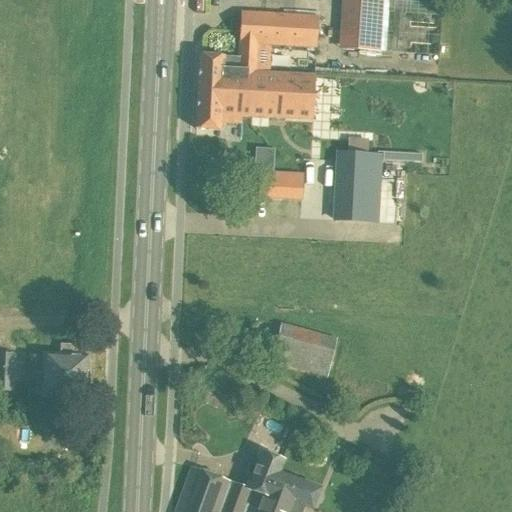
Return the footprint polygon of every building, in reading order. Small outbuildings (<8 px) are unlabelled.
[(378,52),(381,0),(364,0),(362,51),(378,52)] [(256,73),(269,73),(270,46),(316,49),(317,18),(240,13),(237,67),(223,66),(224,57),(198,55),(196,100),(220,102),(220,92),(233,93),(236,90),(236,87),(241,87),(242,73),(256,74),(256,73)] [(269,74),(269,73),(256,73),(256,74),(242,73),(241,87),(236,87),(236,90),(233,93),(220,92),(220,102),(196,100),(194,130),(220,132),(220,123),(241,125),(242,117),(312,121),(314,76),(269,74)] [(258,185),(257,198),(302,201),(303,173),(272,172),(273,149),(255,148),(253,184),(258,185)] [(375,168),(338,166),(335,228),(372,230),(375,168)] [(325,379),(337,340),(282,324),(271,362),(325,379)] [(83,357),(84,345),(59,344),(59,356),(45,355),(45,356),(28,355),(25,393),(42,394),(42,396),(84,399),(85,381),(89,381),(90,362),(87,361),(87,357),(83,357)] [(0,391),(12,392),(14,355),(0,354),(0,391)] [(311,511),(318,489),(280,474),(284,461),(260,453),(247,489),(191,468),(174,511),(300,511),(301,509),(311,511)]
